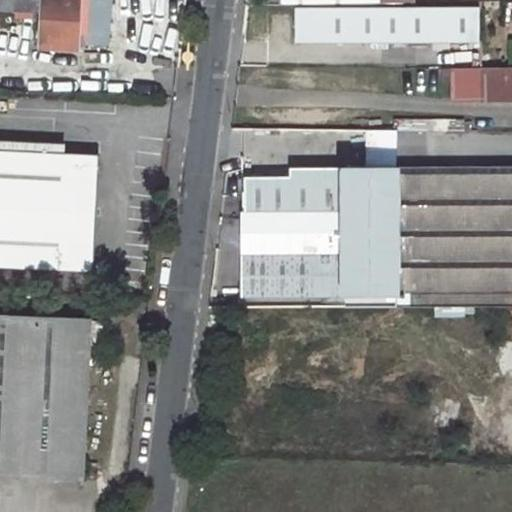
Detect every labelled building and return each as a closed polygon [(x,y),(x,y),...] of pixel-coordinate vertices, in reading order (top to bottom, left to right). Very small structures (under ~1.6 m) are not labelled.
[(43,6),(40,48),(75,50),(77,0),(0,0),(0,7),(18,8),(17,17),(31,17),(31,6),(43,6)] [(481,7),(296,8),(296,43),(480,42),(481,7)] [(511,100),(511,66),(482,67),(481,100),(511,100)] [(0,263),(94,268),(99,156),(0,150),(0,263)] [(511,166),(343,167),(343,210),(294,211),(293,175),(245,175),(245,211),(243,211),(243,296),(344,296),(344,306),(511,305),(511,166)] [(293,167),(293,175),(294,211),(343,210),(343,167),(293,167)] [(0,315),(0,471),(85,476),(91,348),(106,348),(107,320),(0,315)]
